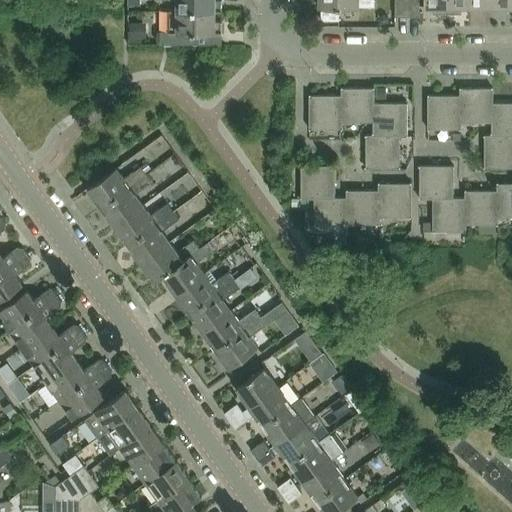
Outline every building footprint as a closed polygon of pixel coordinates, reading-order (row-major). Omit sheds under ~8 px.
[(180,0),(181,9),(181,11),(214,11),(221,11),(220,0),(180,0)] [(318,0),(319,7),(320,7),(320,20),(339,20),(339,7),(374,7),(373,0),(318,0)] [(406,0),(394,0),(394,16),(406,16),(406,0)] [(419,16),(418,0),(406,0),(406,16),(419,16)] [(446,0),(423,0),(424,6),(432,6),(432,13),(447,13),(446,0)] [(469,6),(468,0),(446,0),(447,13),(461,13),(461,6),(469,6)] [(214,21),(214,11),(181,11),(181,9),(172,9),(173,31),(160,31),(160,44),(197,44),(197,32),(221,32),(221,21),(214,21)] [(340,87),(340,94),(341,94),(341,121),(342,121),(372,121),(373,121),(373,102),(374,102),(374,87),(340,87)] [(492,102),(493,102),(492,87),(459,87),(459,94),(460,94),(460,121),(491,121),(492,121),(492,102)] [(341,94),(340,94),(308,94),(308,128),(342,128),(342,121),(341,121),(341,94)] [(460,94),(459,94),(427,94),(427,129),(460,128),(460,121),(460,94)] [(511,101),(493,102),(492,102),(492,121),(491,121),(491,134),(491,135),(511,134),(511,101)] [(406,102),(374,102),(373,102),(373,121),(372,121),(372,134),(372,135),(399,135),(399,136),(406,136),(406,102)] [(400,168),(399,136),(399,135),(372,135),(372,134),(365,134),(365,168),(400,168)] [(511,167),(511,134),(491,135),(491,134),(483,134),(484,168),(511,167)] [(300,198),(313,198),(313,197),(335,197),(335,196),(334,164),(300,165),(300,198)] [(453,165),(419,164),(419,198),(432,198),(432,197),(453,197),(453,165)] [(100,206),(146,173),(140,165),(124,177),(116,167),(87,187),(100,206)] [(114,225),(143,204),(135,193),(152,181),(146,173),(100,206),(114,225)] [(411,182),(377,182),(377,189),(378,189),(378,216),(379,216),(411,216),(411,182)] [(511,182),(496,182),(496,189),(497,189),(497,216),(498,216),(511,216),(511,182)] [(378,189),(377,189),(346,189),(345,196),(346,196),(346,223),(347,223),(379,223),(379,216),(378,216),(378,189)] [(497,189),(496,189),(464,189),(464,197),(465,197),(465,224),(466,224),(498,224),(498,216),(497,216),(497,189)] [(346,196),(345,196),(335,196),(335,197),(313,197),(313,198),(314,230),(347,231),(347,223),(346,223),(346,196)] [(465,197),(464,197),(453,197),(432,197),(432,198),(432,231),(465,231),(466,224),(465,224),(465,197)] [(127,243),(172,210),(167,202),(150,214),(143,204),(114,225),(127,243)] [(140,262),(169,241),(162,230),(178,218),(172,210),(127,243),(140,262)] [(161,274),(199,247),(193,239),(177,251),(169,241),(140,262),(154,281),(162,275),(161,274)] [(175,293),(204,272),(196,261),(213,250),(207,242),(199,247),(161,274),(162,275),(175,293)] [(255,275),(278,255),(268,244),(245,264),(255,275)] [(0,271),(26,252),(22,246),(17,246),(3,256),(0,252),(0,271)] [(31,258),(26,252),(0,271),(0,298),(22,283),(15,274),(30,263),(31,258)] [(188,311),(234,278),(228,270),(219,277),(211,267),(204,272),(175,293),(188,311)] [(201,330),(230,309),(223,298),(239,286),(234,278),(188,311),(201,330)] [(0,316),(9,329),(57,295),(53,289),(48,288),(34,298),(27,289),(0,307),(0,316)] [(61,301),(57,295),(9,329),(21,346),(53,324),(47,316),(60,306),(61,301)] [(281,300),(260,315),(215,348),(229,368),(258,347),(250,335),(287,308),(281,300)] [(215,348),(260,315),(255,307),(238,319),(230,309),(201,330),(215,348)] [(33,364),(82,330),(78,324),(73,323),(59,333),(53,324),(21,346),(33,364)] [(86,336),(82,330),(33,364),(46,382),(78,359),(72,351),(85,341),(86,336)] [(58,399),(107,365),(103,359),(98,358),(84,368),(78,359),(46,382),(58,399)] [(111,371),(107,365),(58,399),(71,418),(104,395),(97,386),(111,376),(111,371)] [(249,406),(278,385),(264,366),(235,387),(249,406)] [(0,373),(0,384),(2,387),(13,380),(6,370),(0,373)] [(262,425),(287,407),(291,404),(278,385),(249,406),(262,425)] [(138,407),(125,389),(85,418),(97,436),(138,407)] [(275,443),(305,422),(314,415),(301,397),(291,404),(287,407),(262,425),(275,443)] [(229,420),(242,411),(237,403),(223,412),(229,420)] [(151,425),(138,407),(97,436),(110,454),(120,447),(151,425)] [(248,419),(242,411),(229,420),(235,428),(248,419)] [(390,412),(349,434),(357,448),(398,427),(390,412)] [(334,423),(351,435),(359,425),(342,413),(334,423)] [(289,462),(318,441),(305,422),(275,443),(289,462)] [(163,442),(151,425),(120,447),(132,465),(163,442)] [(302,480),(331,459),(342,452),(329,433),(318,441),(289,462),(302,480)] [(381,461),(402,446),(393,433),(372,449),(381,461)] [(70,445),(62,434),(54,440),(61,451),(70,445)] [(263,440),(250,449),(256,457),(269,448),(263,440)] [(176,460),(163,442),(132,465),(145,482),(176,460)] [(498,459),(511,471),(511,443),(498,459)] [(275,456),(269,448),(256,457),(262,465),(275,456)] [(12,455),(7,449),(0,453),(0,500),(3,501),(3,480),(0,476),(0,468),(11,461),(12,455)] [(315,499),(344,478),(331,459),(302,480),(315,499)] [(188,478),(176,460),(145,482),(158,500),(188,478)] [(84,464),(75,470),(83,482),(91,476),(84,464)] [(83,482),(75,470),(55,485),(80,498),(90,491),(83,482)] [(98,485),(91,476),(83,482),(90,491),(98,485)] [(283,494),(296,485),(290,477),(277,486),(283,494)] [(201,496),(188,478),(158,500),(166,511),(197,511),(191,503),(201,496)] [(324,511),(336,511),(357,497),(361,502),(367,497),(363,492),(358,496),(344,478),(315,499),(324,511)] [(80,498),(55,485),(55,511),(80,511),(80,498)] [(301,493),(296,485),(283,494),(288,502),(301,493)] [(104,511),(113,505),(105,495),(97,501),(104,511)] [(9,511),(10,500),(3,501),(0,500),(0,511),(9,511)]
